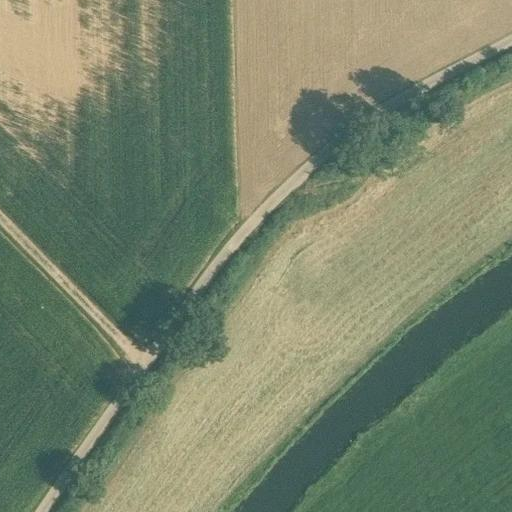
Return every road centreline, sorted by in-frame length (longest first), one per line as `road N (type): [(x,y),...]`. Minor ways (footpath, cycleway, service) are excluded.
road 1 (track): [(511,42),(321,158),(144,362),(43,511)]
road 2 (track): [(0,215),(144,362)]
